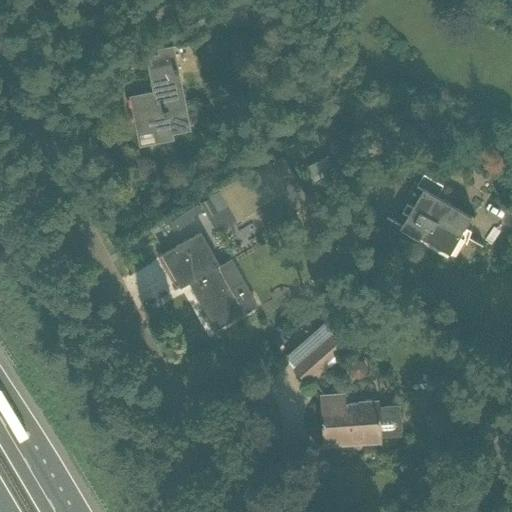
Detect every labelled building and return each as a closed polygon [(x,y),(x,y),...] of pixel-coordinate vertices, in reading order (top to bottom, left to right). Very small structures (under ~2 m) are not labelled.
[(264,0),(219,0),(235,27),(269,7),(264,0)] [(199,11),(164,32),(172,44),(207,23),(199,11)] [(189,129),(172,47),(158,49),(159,55),(146,57),(153,92),(130,97),(140,146),(173,139),(172,132),(189,129)] [(269,160),(218,189),(236,221),(287,192),(269,160)] [(410,215),(403,227),(450,254),(472,216),(437,196),(444,184),(425,173),(418,185),(425,189),(415,207),(408,203),(403,211),(410,215)] [(209,198),(199,203),(207,218),(216,213),(209,198)] [(196,204),(167,223),(172,231),(176,228),(177,230),(193,220),(191,218),(201,211),(196,204)] [(180,245),(162,255),(179,285),(188,280),(215,327),(232,317),(242,312),(257,303),(231,258),(217,267),(198,234),(180,245)] [(318,377),(348,351),(323,323),(283,358),(294,369),(304,381),(314,372),(318,377)] [(398,417),(397,406),(377,407),(377,402),(376,402),(376,403),(374,403),(371,401),(365,401),(363,403),(361,403),(344,404),(344,395),(320,396),(321,415),(323,448),(382,445),(382,438),(399,437),(399,431),(401,430),(400,416),(398,417)]
